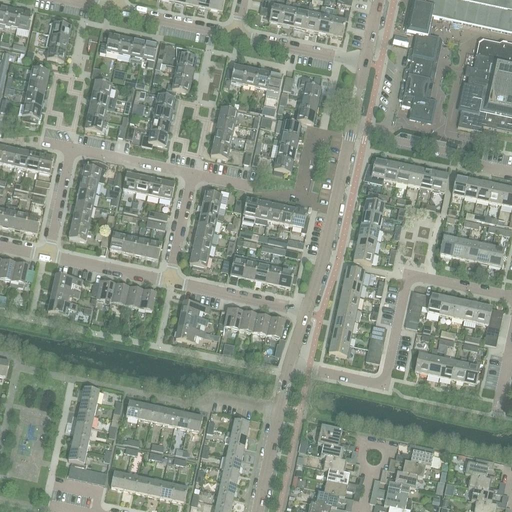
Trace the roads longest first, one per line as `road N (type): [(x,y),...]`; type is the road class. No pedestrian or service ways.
road 1 (residential): [(384,384),(408,276),(511,295)]
road 2 (residential): [(306,312),(349,131)]
road 3 (residential): [(511,172),(349,131)]
road 4 (residential): [(306,312),(169,281)]
road 5 (residential): [(363,63),(234,34)]
road 6 (residential): [(193,174),(71,149)]
road 7 (residential): [(169,281),(48,256)]
road 8 (residential): [(234,34),(114,7)]
